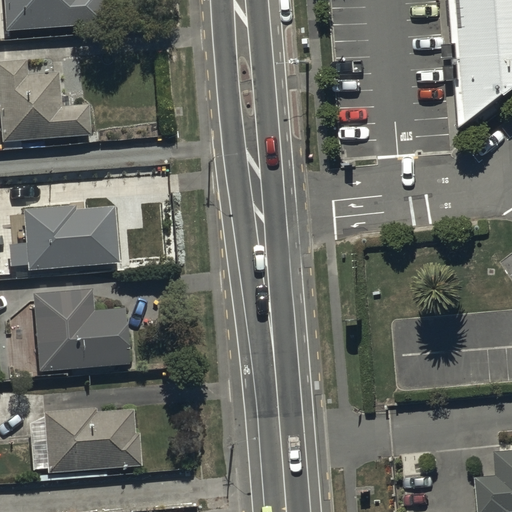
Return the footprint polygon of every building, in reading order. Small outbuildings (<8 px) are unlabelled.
[(3,0),(4,28),(103,25),(102,0),(3,0)] [(511,0),(453,0),(457,50),(464,134),(511,92),(511,0)] [(27,60),(0,61),(0,149),(0,151),(22,149),(22,140),(91,135),(89,106),(61,108),(59,73),(28,75),(27,60)] [(76,205),(23,208),(24,215),(10,216),(12,244),(9,244),(10,265),(28,265),(28,269),(119,265),(116,207),(76,209),(76,205)] [(94,288),(34,291),(38,374),(129,370),(126,308),(95,310),(94,288)] [(48,463),(49,473),(143,467),(140,432),(135,432),(134,410),(97,413),(97,407),(45,410),(46,423),(32,424),(34,464),(48,463)] [(511,511),(511,447),(494,449),(495,476),(477,477),(479,511),(511,511)]
